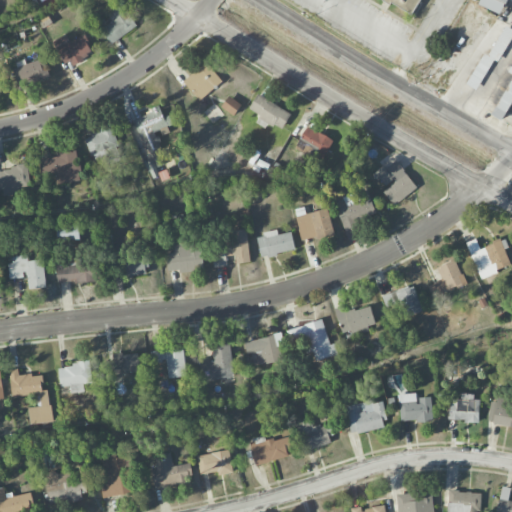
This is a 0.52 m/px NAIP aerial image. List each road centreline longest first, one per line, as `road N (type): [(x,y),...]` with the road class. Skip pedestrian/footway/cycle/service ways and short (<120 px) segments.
road 1 (residential): [(511,162),(426,228),(321,281),(205,308),(0,329)]
road 2 (residential): [(199,17),(482,188)]
road 3 (residential): [(511,461),(394,459),(213,511)]
road 4 (residential): [(511,149),(261,0)]
road 5 (residential): [(213,0),(166,47),(101,92),(0,127)]
